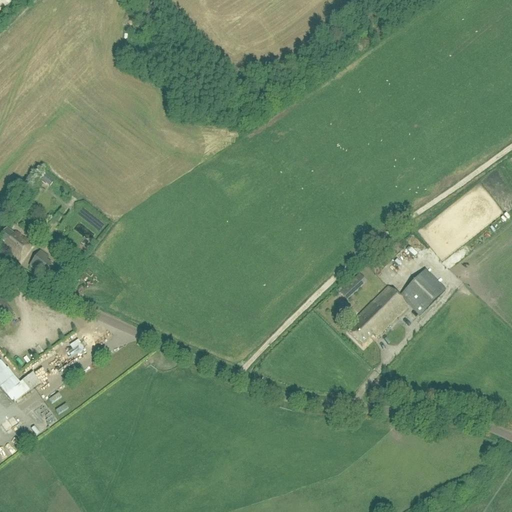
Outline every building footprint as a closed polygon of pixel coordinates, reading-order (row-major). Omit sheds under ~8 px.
[(9,255),(20,263),(32,247),(15,234),(14,236),(6,230),(0,238),(0,245),(10,253),(9,255)] [(461,282),(420,244),(415,249),(413,247),(406,255),(412,260),(404,270),(412,277),(424,265),(448,287),(451,284),(456,288),(461,282)] [(39,254),(30,266),(43,276),(53,263),(39,254)] [(420,317),(445,292),(425,272),(400,298),(420,317)] [(358,276),(342,291),(340,288),(337,292),(339,294),(346,302),(366,283),(358,276)] [(388,290),(357,321),(359,323),(347,334),(362,349),(373,337),(377,340),(408,309),(388,290)] [(1,300),(0,300),(0,320),(3,323),(13,314),(1,300)] [(74,350),(67,355),(71,360),(78,355),(74,350)] [(1,386),(7,394),(25,380),(20,373),(1,386)] [(0,400),(6,406),(13,400),(7,394),(0,400)] [(16,430),(23,425),(18,419),(12,423),(16,430)]
